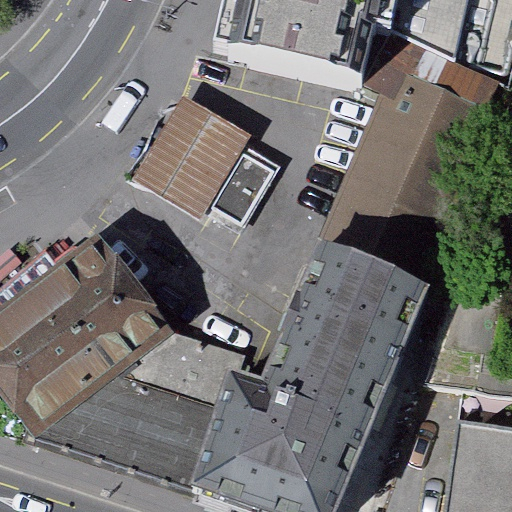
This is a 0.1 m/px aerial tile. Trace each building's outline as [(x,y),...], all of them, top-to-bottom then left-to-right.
[(355,112),(363,96),(373,56),(393,56),(397,42),(510,93),(511,83),(511,0),(229,0),(216,67),(237,82),(355,112)] [(462,209),(510,93),(397,42),(393,56),(373,56),(363,96),(389,106),(361,177),(327,262),(424,301),(432,282),(462,209)] [(252,147),(182,106),(134,186),(205,228),(212,215),(241,232),(275,175),(246,158),(252,147)] [(172,353),(99,258),(0,332),(0,415),(32,458),(172,353)] [(424,301),(327,262),(260,416),(233,407),(201,503),(230,511),(345,511),(431,304),(424,301)] [(511,511),(511,435),(463,428),(451,511),(511,511)]
